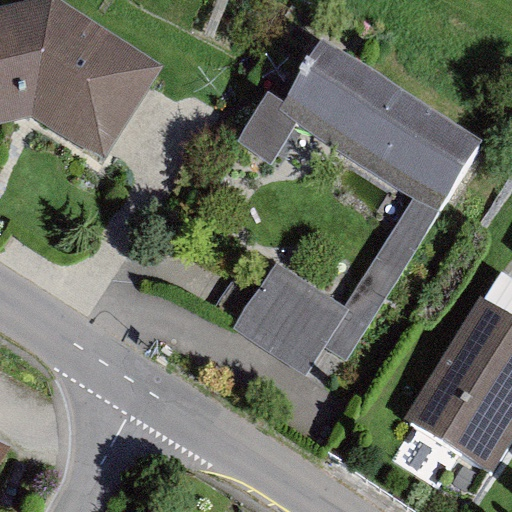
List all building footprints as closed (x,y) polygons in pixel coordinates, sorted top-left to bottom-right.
[(165,71),(55,2),(0,15),(0,127),(35,120),(107,167),(165,71)] [(326,49),(282,117),(300,128),(417,203),(440,217),(482,149),(326,49)] [(300,128),(282,117),(265,106),(239,146),(273,168),(300,128)] [(350,312),(327,351),(350,365),(440,217),(417,203),(350,312)] [(279,266),(235,334),(306,380),(327,351),(350,312),(279,266)] [(511,284),(502,278),(411,420),(496,475),(511,450),(511,284)] [(0,478),(14,452),(0,445),(0,478)]
